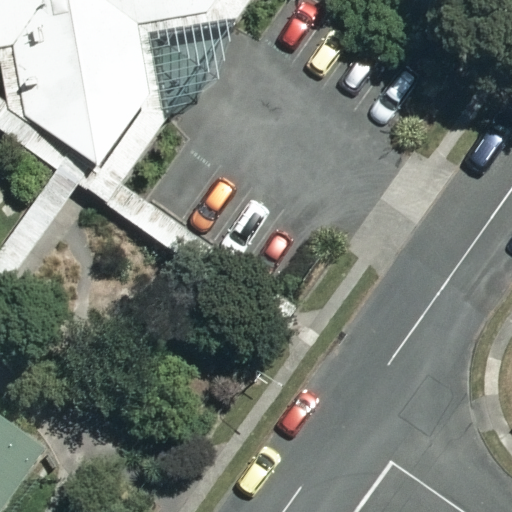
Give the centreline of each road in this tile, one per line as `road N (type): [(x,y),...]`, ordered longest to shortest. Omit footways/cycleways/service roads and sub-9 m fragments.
road 1 (residential): [(341,425),(511,185)]
road 2 (residential): [(463,511),(341,425)]
